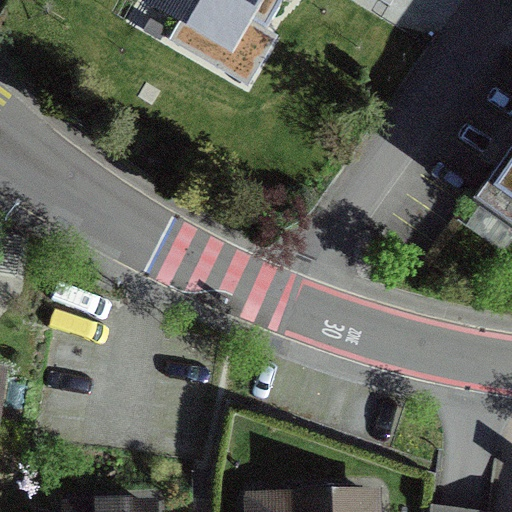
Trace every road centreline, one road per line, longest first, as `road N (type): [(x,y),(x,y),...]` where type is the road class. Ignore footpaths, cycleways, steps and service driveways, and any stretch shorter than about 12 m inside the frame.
road 1 (residential): [(0,138),(84,197),(273,300),(385,341),(485,364)]
road 2 (residential): [(461,511),(485,364)]
